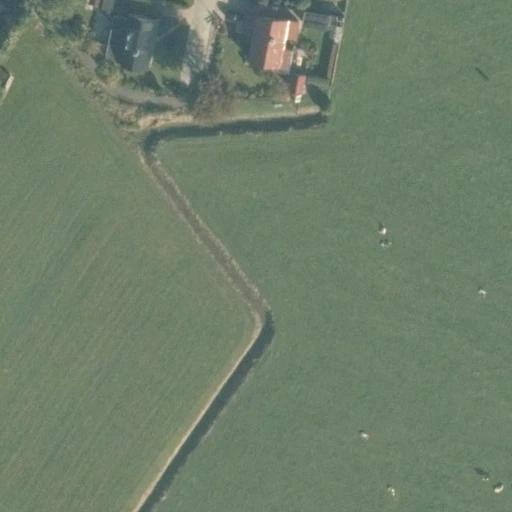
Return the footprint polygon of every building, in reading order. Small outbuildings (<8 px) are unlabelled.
[(128,0),(104,0),(102,10),(115,13),(106,56),(120,59),(120,60),(148,66),(153,36),(155,36),(159,17),(130,11),(129,15),(125,14),(128,0)] [(302,23),(328,28),(330,13),(304,8),(302,20),(302,23)] [(286,34),(299,36),(302,23),(302,20),(247,10),(244,28),(255,30),(249,57),(275,62),(274,68),(287,71),(292,47),(284,45),(286,34)] [(0,97),(12,73),(0,67),(0,97)] [(306,72),(292,70),(289,88),(303,90),(306,72)]
